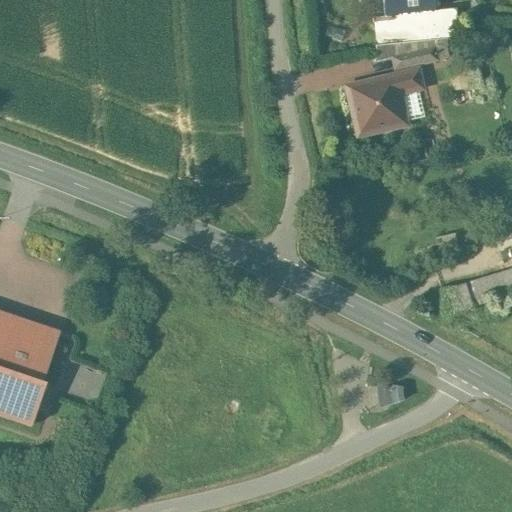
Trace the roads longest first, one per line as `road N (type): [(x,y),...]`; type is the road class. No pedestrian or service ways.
road 1 (unclassified): [(477,371),(404,426),(290,477),(149,511)]
road 2 (secondary): [(0,150),(279,264)]
road 3 (residential): [(276,0),(301,176),(279,264)]
road 4 (secondary): [(279,264),(477,371)]
